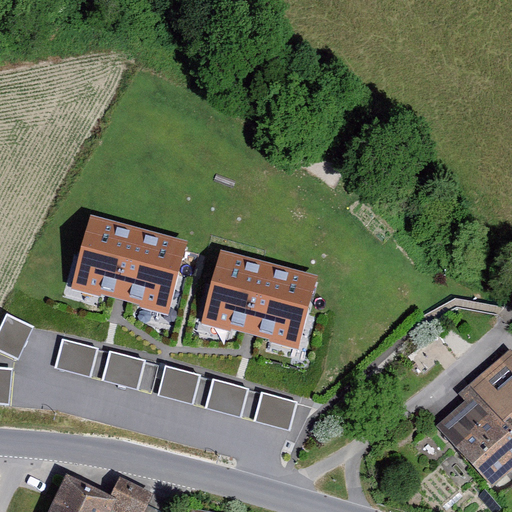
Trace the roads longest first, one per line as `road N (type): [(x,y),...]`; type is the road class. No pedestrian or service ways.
road 1 (tertiary): [(269,494),(168,465),(0,441)]
road 2 (unclassified): [(511,321),(348,456)]
